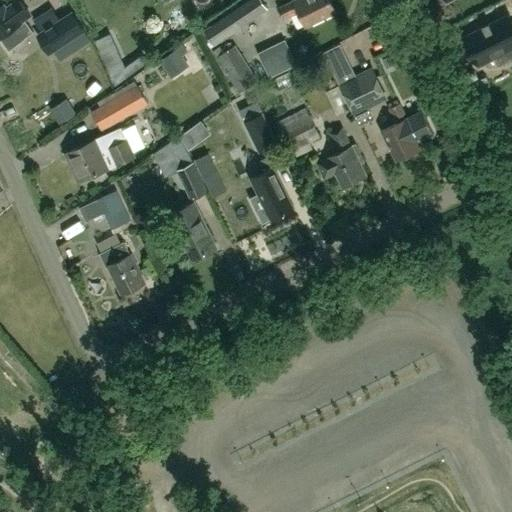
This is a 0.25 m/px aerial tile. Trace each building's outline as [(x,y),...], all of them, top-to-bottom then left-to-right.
[(11,0),(7,4),(3,0),(0,0),(0,39),(8,51),(25,38),(33,32),(24,19),(29,15),(18,0),(11,0)] [(248,0),(203,30),(214,45),(268,9),(261,0),(248,0)] [(283,19),(299,12),(305,25),(336,11),(330,0),(292,0),(277,8),(283,19)] [(71,11),(36,34),(48,54),(84,31),(71,11)] [(511,25),(507,15),(463,36),(478,65),(492,58),(496,66),(498,65),(497,64),(511,56),(511,25)] [(258,80),(235,44),(217,56),(240,91),(258,80)] [(324,52),(338,83),(354,75),(339,44),(324,52)] [(187,65),(175,47),(158,58),(171,76),(187,65)] [(263,65),(269,76),(294,64),(289,53),(263,65)] [(385,68),(394,63),(390,55),(381,59),(385,68)] [(338,83),(339,85),(351,110),(354,115),(387,99),(372,67),(354,75),(338,83)] [(101,130),(148,103),(135,81),(98,102),(100,105),(90,111),(101,130)] [(254,99),(249,89),(241,94),(246,104),(254,99)] [(50,109),(59,123),(74,113),(65,100),(50,109)] [(400,102),(388,108),(396,123),(382,130),(396,159),(419,148),(415,141),(434,131),(423,107),(406,115),(400,102)] [(305,108),(276,122),(282,134),(277,136),(282,146),(288,143),(292,152),(320,139),(305,108)] [(259,111),(240,120),(257,153),(275,144),(259,111)] [(329,132),(337,152),(317,162),(324,177),(335,171),(342,185),(366,174),(360,163),(364,161),(356,143),(350,146),(343,127),(329,132)] [(121,128),(82,145),(65,153),(78,181),(135,156),(128,139),(127,140),(121,128)] [(248,183),(228,140),(207,149),(228,193),(248,183)] [(210,197),(225,190),(207,153),(193,160),(208,192),(210,197)] [(256,163),(267,187),(257,192),(271,220),(293,209),(279,180),(279,181),(268,157),(256,163)] [(176,168),(191,200),(208,192),(193,160),(176,168)] [(101,197),(79,207),(85,221),(105,213),(111,226),(129,219),(117,190),(101,197)] [(178,254),(188,249),(193,258),(215,247),(201,219),(196,207),(184,213),(189,225),(169,235),(178,254)] [(76,220),(57,231),(64,242),(83,231),(76,220)] [(106,267),(109,266),(122,293),(144,282),(124,241),(99,253),(106,267)] [(344,344),(318,354),(337,405),(363,395),(344,344)]
